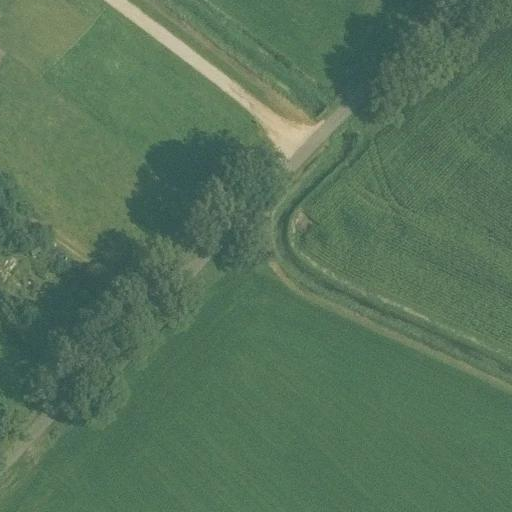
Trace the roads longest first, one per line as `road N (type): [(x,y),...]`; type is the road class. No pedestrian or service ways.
road 1 (unclassified): [(0,485),(468,0)]
road 2 (unknown): [(88,0),(298,178)]
